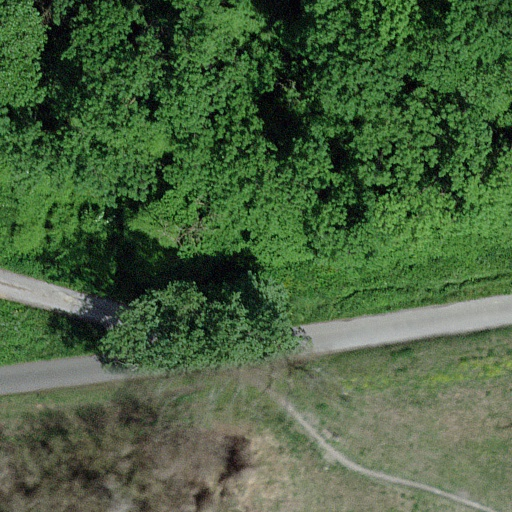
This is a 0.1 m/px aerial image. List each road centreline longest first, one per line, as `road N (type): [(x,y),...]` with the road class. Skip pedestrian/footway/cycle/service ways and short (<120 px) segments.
road 1 (track): [(0,385),(511,312)]
road 2 (track): [(0,280),(219,356)]
